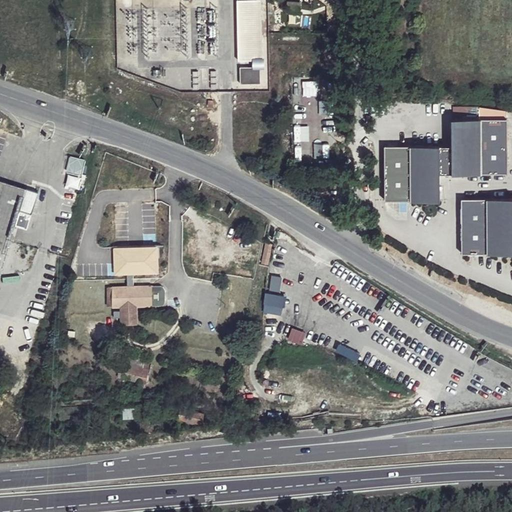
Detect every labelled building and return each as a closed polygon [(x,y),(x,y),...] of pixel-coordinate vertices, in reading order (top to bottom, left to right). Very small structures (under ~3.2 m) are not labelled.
[(260,0),(238,0),(240,58),(263,57),(260,0)] [(260,66),(240,67),(240,83),(260,83),(260,66)] [(72,78),(70,84),(77,87),(79,80),(72,78)] [(505,171),(507,114),(452,113),(452,140),(383,143),(382,197),(438,203),(442,171),(505,171)] [(329,156),(328,132),(299,134),(300,157),(329,156)] [(89,160),(75,156),(72,171),(86,174),(89,160)] [(44,192),(0,178),(0,274),(4,276),(21,224),(26,226),(30,213),(37,215),(44,192)] [(511,196),(463,197),(463,220),(463,252),(511,252),(511,196)] [(272,237),(265,236),(261,256),(267,257),(272,237)] [(360,353),(339,343),(336,349),(357,359),(360,353)] [(147,360),(129,355),(127,364),(124,364),(121,371),(145,378),(142,389),(158,393),(164,366),(146,362),(147,360)] [(207,414),(184,408),(182,417),(204,423),(207,414)]
